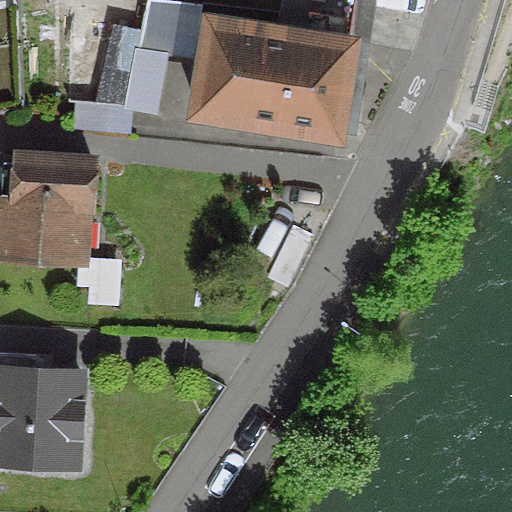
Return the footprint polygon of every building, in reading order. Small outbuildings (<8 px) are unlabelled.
[(0,10),(0,4),(20,0),(0,0),(0,21),(4,20),(0,10)] [(187,58),(196,5),(152,0),(141,0),(140,10),(132,51),(123,97),(153,103),(162,55),(187,58)] [(152,0),(196,5),(274,13),(276,0),(152,0)] [(205,21),(192,110),(330,132),(350,0),(276,0),(274,13),(270,31),(205,21)] [(140,10),(65,9),(63,102),(72,103),(121,107),(123,97),(132,51),(140,10)] [(72,103),(69,129),(122,134),(124,107),(121,107),(72,103)] [(0,196),(0,254),(76,259),(79,204),(84,204),(87,161),(14,157),(11,197),(0,196)] [(31,356),(0,354),(0,460),(70,464),(75,373),(30,370),(31,356)]
